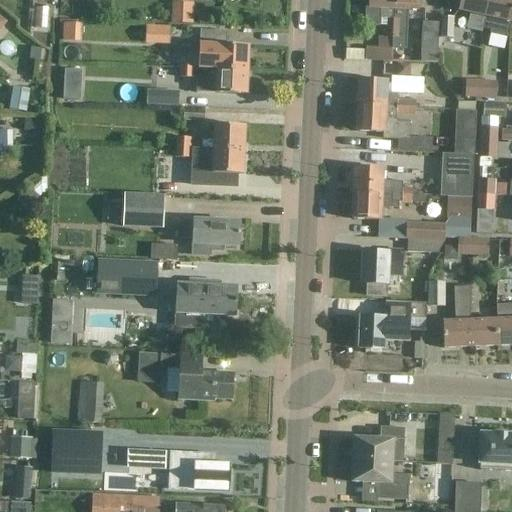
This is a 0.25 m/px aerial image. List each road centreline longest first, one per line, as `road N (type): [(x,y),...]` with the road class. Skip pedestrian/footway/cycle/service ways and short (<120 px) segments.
road 1 (tertiary): [(302,386),(318,0)]
road 2 (residential): [(302,386),(511,395)]
road 3 (tertiary): [(295,511),(302,386)]
